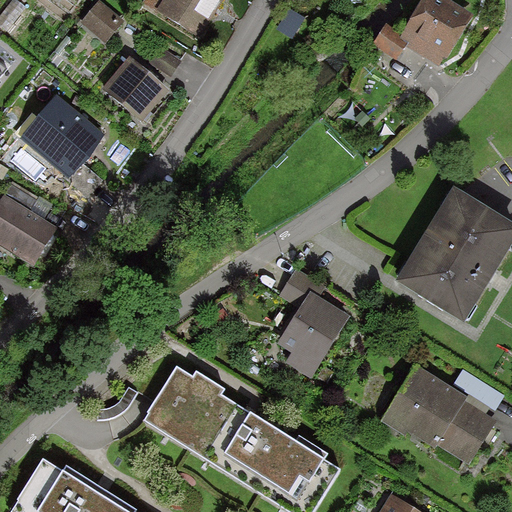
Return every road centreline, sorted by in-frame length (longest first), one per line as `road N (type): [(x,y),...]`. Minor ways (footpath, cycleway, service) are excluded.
road 1 (residential): [(511,34),(397,161),(111,359),(0,464)]
road 2 (residential): [(0,339),(172,153),(265,0)]
